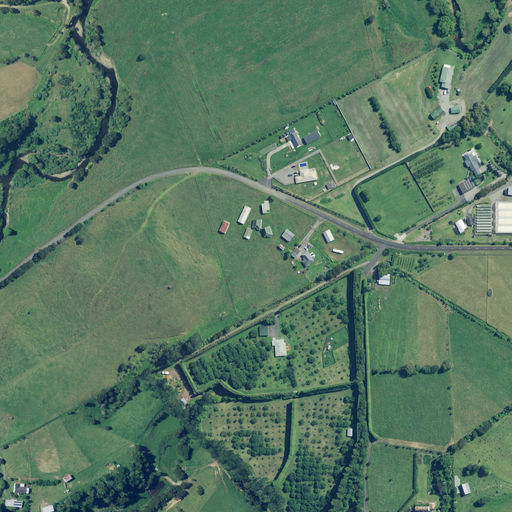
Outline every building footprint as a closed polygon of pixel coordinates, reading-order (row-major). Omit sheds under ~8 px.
[(455,67),(444,64),(440,82),(443,82),(442,87),(450,89),(455,67)] [(445,111),(441,107),(431,114),(435,119),(445,111)] [(474,156),(472,153),(469,154),(469,153),(464,156),(467,160),(465,161),(469,167),(470,166),(473,171),(474,171),(477,177),(482,174),(479,168),(480,167),(477,163),(480,161),(476,155),(474,156)] [(241,203),(239,197),(231,200),(231,202),(230,203),(232,207),(234,207),(233,205),(241,203)] [(511,201),(496,202),(496,210),(496,218),(496,225),(496,233),(511,232),(511,201)] [(491,205),(477,205),(477,232),(492,232),(491,205)] [(252,208),(246,206),(238,221),(244,224),(252,208)] [(261,230),(262,221),(254,220),(253,228),(257,228),(257,230),(261,230)] [(230,223),(224,221),(219,231),(225,234),(230,223)] [(274,236),(270,226),(262,229),(265,237),(268,236),(268,237),(274,236)] [(254,230),(248,228),(244,237),(247,238),(248,236),(251,237),(254,230)] [(288,244),(282,241),(279,246),(284,250),(288,244)] [(301,250),(297,247),(291,255),(295,258),(301,250)] [(313,252),(310,254),(308,251),(302,255),(304,258),(303,258),(304,260),(303,261),(306,266),(315,260),(313,258),(316,256),(313,252)] [(391,275),(380,274),(379,284),(390,285),(391,275)] [(269,326),(260,326),(260,336),(269,336),(269,326)] [(273,346),(276,345),(276,347),(273,347),(273,350),(276,349),(276,356),(288,356),(287,351),(286,343),(285,343),(285,340),(275,340),(275,338),(272,338),(273,346)] [(184,397),(180,401),(184,405),(188,402),(184,397)] [(19,487),(19,484),(14,483),(13,493),(26,494),(26,487),(19,487)] [(472,493),(468,483),(460,486),(463,495),(472,493)] [(435,503),(430,503),(430,507),(416,506),(416,511),(430,511),(430,509),(435,509),(435,503)]
